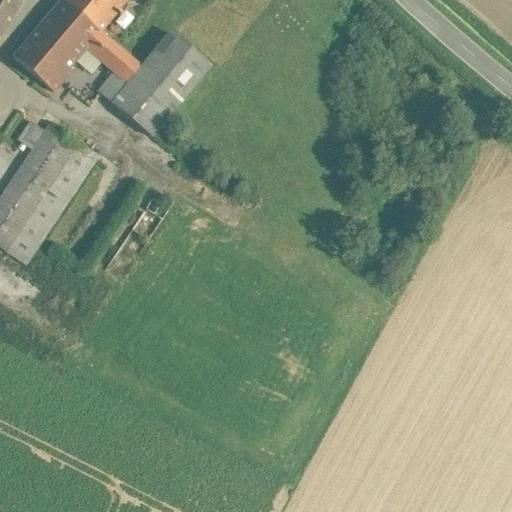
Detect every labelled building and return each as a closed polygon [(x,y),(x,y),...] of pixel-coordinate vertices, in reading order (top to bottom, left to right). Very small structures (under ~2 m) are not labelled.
[(15,0),(0,0),(0,35),(20,3),(15,0)] [(128,0),(62,0),(62,1),(100,34),(128,0)] [(100,34),(62,1),(13,59),(54,93),(68,77),(65,75),(86,50),(113,74),(97,93),(135,125),(127,135),(136,143),(145,133),(150,138),(209,66),(172,35),(143,70),(100,34)] [(21,116),(3,144),(14,151),(33,123),(21,116)] [(48,125),(40,120),(36,128),(43,133),(48,125)] [(51,125),(0,200),(0,249),(24,265),(97,156),(51,125)] [(10,157),(11,154),(10,152),(9,149),(7,148),(4,148),(2,148),(0,149),(0,159),(2,160),(4,161),(7,160),(9,159),(10,157)] [(137,223),(103,273),(120,284),(173,204),(157,193),(137,223)] [(133,209),(128,216),(137,223),(142,215),(133,209)]
